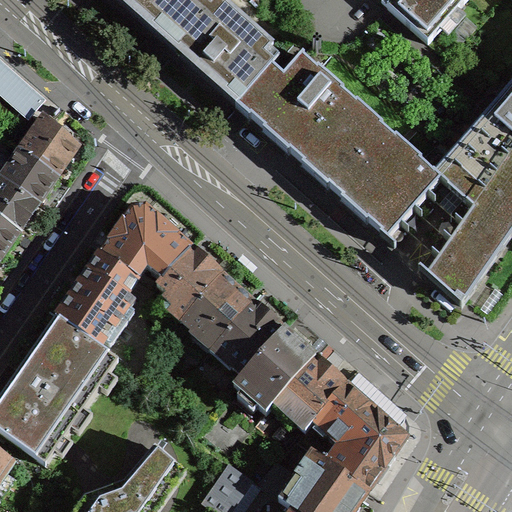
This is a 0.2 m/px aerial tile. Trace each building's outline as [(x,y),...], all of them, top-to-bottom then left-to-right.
[(270,53),(273,50),(217,0),(121,0),(185,56),(239,105),(272,68),(279,61),(270,53)] [(384,0),(381,4),(428,45),(442,29),(438,25),(450,11),(454,15),(467,0),(384,0)] [(398,231),(441,183),(456,197),(473,211),(426,278),(461,309),(511,235),(511,85),(433,175),(420,164),(422,163),(396,140),(394,141),(381,130),(383,128),(357,105),(355,107),(342,95),(344,93),(318,70),(316,72),(303,60),(304,59),(302,57),(283,79),(277,73),(272,68),(239,105),(236,109),(242,115),(249,121),(251,119),(264,131),(263,133),(272,141),(289,156),(290,154),(303,166),(302,167),(328,190),(329,189),(342,200),(341,202),(367,225),(368,223),(381,235),(380,237),(387,243),(392,238),(392,240),(394,241),(395,242),(397,243),(398,243),(401,242),(402,241),(402,240),(403,239),(403,237),(403,235),(403,234),(402,233),(400,231),(398,231)] [(20,114),(28,121),(46,101),(0,61),(0,119),(10,126),(20,114)] [(49,124),(43,119),(0,180),(0,260),(4,255),(24,226),(43,199),(78,149),(69,142),(72,134),(65,128),(57,131),(49,124)] [(147,269),(164,281),(191,250),(146,210),(132,211),(115,236),(101,255),(138,281),(147,269)] [(259,310),(228,283),(220,275),(219,271),(214,266),(210,266),(198,256),(191,250),(164,281),(158,288),(167,297),(163,300),(185,320),(181,324),(193,335),(199,335),(230,363),(230,368),(243,379),(284,332),(281,330),(281,329),(281,327),(281,325),(275,320),(272,320),(271,321),(259,310)] [(81,284),(56,318),(100,349),(133,302),(127,297),(138,281),(101,255),(81,284)] [(100,349),(56,318),(29,357),(0,397),(0,439),(27,459),(45,434),(104,352),(100,349)] [(265,416),(276,404),(315,360),(289,337),(284,332),(243,379),(234,389),(265,416)] [(333,375),(321,365),(315,360),(276,404),(292,417),(292,423),(304,434),(313,424),(346,387),(343,384),(342,380),(337,375),(333,375)] [(339,448),(327,465),(368,493),(376,481),(405,440),(346,387),(313,424),(339,448)] [(84,499),(75,511),(161,511),(191,474),(156,450),(125,483),(98,494),(84,499)] [(0,484),(14,464),(0,453),(0,484)] [(293,511),(294,511),(355,511),(369,493),(368,493),(327,465),(312,454),(305,463),(304,463),(294,478),(276,466),(258,486),(293,511)] [(229,466),(220,478),(202,504),(213,511),(229,511),(251,482),(229,466)]
